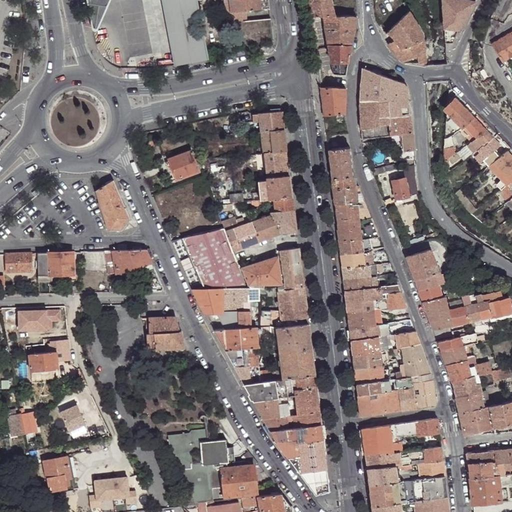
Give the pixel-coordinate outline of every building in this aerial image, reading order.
[(99,0),(98,2),(88,7),(91,26),(92,27),(93,28),(95,27),(96,26),(110,0),(99,0)] [(162,0),(173,62),(202,57),(196,26),(191,26),(189,13),(196,11),(194,0),(162,0)] [(229,0),(231,13),(261,10),(259,0),(229,0)] [(259,0),(261,10),(269,9),(268,0),(259,0)] [(334,15),(330,0),(308,0),(311,16),(323,16),(323,15),(334,15)] [(458,29),(475,1),(466,0),(442,0),(444,28),(458,29)] [(424,34),(410,10),(387,32),(394,40),(387,44),(393,52),(402,61),(416,56),(418,63),(425,62),(426,62),(424,34)] [(327,44),(351,45),(354,25),(356,15),(334,15),(323,15),(323,16),(324,21),(325,30),(327,44)] [(273,38),(270,18),(243,22),(244,32),(249,31),(249,40),(273,38)] [(511,54),(511,36),(510,34),(492,44),(502,61),(511,54)] [(348,61),(351,45),(327,44),(330,61),(348,61)] [(346,75),(348,61),(330,61),(333,73),(333,74),(346,75)] [(360,88),(359,100),(377,99),(377,102),(386,102),(391,78),(362,67),(360,82),(360,88)] [(391,78),(386,102),(389,118),(410,114),(408,102),(407,86),(404,83),(391,78)] [(320,86),(323,115),(342,113),(344,114),(345,87),(320,86)] [(447,105),(447,108),(452,113),(461,105),(455,98),(447,105)] [(377,99),(359,100),(360,119),(360,129),(380,127),(381,125),(389,125),(389,118),(386,102),(377,102),(377,99)] [(450,116),(462,128),(464,125),(473,117),(461,105),(452,113),(450,116)] [(284,130),(282,112),(252,115),(253,122),(260,121),(261,132),(284,130)] [(389,118),(389,125),(389,136),(401,135),(404,151),(414,150),(413,133),(410,114),(389,118)] [(464,125),(476,137),(477,138),(477,137),(485,129),(473,117),(464,125)] [(260,121),(253,122),(254,132),(261,132),(260,121)] [(380,127),(360,129),(362,140),(389,136),(389,125),(381,125),(380,127)] [(493,138),(485,129),(477,137),(485,145),(493,138)] [(287,151),(284,130),(261,132),(262,136),(264,153),(287,151)] [(326,136),(328,149),(349,147),(347,133),(326,136)] [(448,137),(445,138),(444,158),(448,158),(451,156),(454,154),(454,144),(452,134),(448,137)] [(200,144),(197,135),(189,136),(193,146),(200,144)] [(151,138),(147,145),(153,147),(157,137),(151,138)] [(500,145),(493,138),(485,145),(478,151),(486,159),(494,151),(500,145)] [(507,145),(504,141),(500,145),(502,147),(498,151),(500,153),(507,145)] [(330,166),(331,179),(336,178),(353,176),(352,163),(349,147),(328,149),(329,158),(330,166)] [(415,160),(414,150),(404,151),(402,152),(402,161),(415,160)] [(199,171),(195,160),(191,151),(169,159),(176,179),(199,171)] [(290,176),(287,151),(264,153),(266,174),(266,178),(268,178),(290,176)] [(500,157),(494,151),(486,159),(491,164),(493,162),(500,157)] [(511,157),(506,151),(500,157),(493,162),(495,165),(502,171),(508,177),(511,173),(511,157)] [(448,158),(444,158),(444,171),(444,172),(450,172),(454,168),(451,156),(448,158)] [(378,169),(379,174),(396,169),(395,164),(378,169)] [(414,176),(414,165),(403,168),(405,177),(414,176)] [(488,166),(482,171),(488,177),(492,173),(500,173),(502,171),(495,165),(490,169),(488,166)] [(292,197),(290,176),(268,178),(267,180),(259,181),(260,192),(261,200),(266,200),(274,199),(292,197)] [(353,176),(336,178),(337,186),(353,184),(353,177),(353,176)] [(416,185),(414,176),(405,177),(407,187),(409,186),(416,185)] [(407,187),(405,177),(402,178),(392,180),(396,199),(402,198),(409,196),(407,187)] [(497,183),(502,188),(509,183),(504,177),(497,183)] [(336,178),(331,179),(332,189),(354,186),(353,184),(337,186),(336,178)] [(130,219),(113,180),(96,190),(109,230),(122,230),(130,219)] [(502,188),(496,193),(501,200),(511,192),(511,185),(509,183),(502,188)] [(354,186),(332,189),(333,190),(334,204),(356,201),(364,200),(358,185),(354,186)] [(417,194),(416,185),(409,186),(411,196),(417,194)] [(230,194),(231,203),(233,204),(254,201),(253,193),(253,192),(230,194)] [(261,200),(260,192),(253,193),(254,201),(261,200)] [(294,210),(292,197),(274,199),(275,209),(275,213),(294,210)] [(386,199),(382,199),(385,206),(392,204),(391,198),(386,199)] [(356,201),(358,217),(370,215),(364,200),(356,201)] [(334,204),(336,220),(358,217),(356,201),(334,204)] [(231,203),(216,205),(218,211),(233,210),(233,204),(231,203)] [(297,231),(294,210),(275,213),(271,213),(272,215),(282,233),(297,231)] [(234,251),(282,233),(272,215),(239,227),(236,218),(222,223),(224,228),(226,232),(234,251)] [(336,220),(339,241),(361,238),(359,219),(358,217),(336,220)] [(365,237),(379,236),(372,218),(359,219),(361,238),(365,237)] [(224,228),(183,238),(203,286),(245,285),(233,251),(234,251),(226,232),(224,228)] [(443,233),(441,230),(421,236),(423,241),(443,233)] [(423,241),(421,236),(405,242),(407,247),(423,241)] [(341,254),(342,268),(364,265),(363,255),(362,248),(361,238),(339,241),(341,254)] [(303,287),(298,248),(281,250),(285,284),(281,284),(278,256),(242,268),(248,285),(277,284),(277,287),(278,291),(303,287)] [(406,256),(415,279),(435,274),(440,273),(431,248),(407,256),(406,256)] [(112,250),(116,272),(117,271),(128,268),(130,268),(151,262),(145,249),(112,250)] [(108,274),(116,272),(112,250),(104,251),(108,274)] [(48,252),(38,253),(39,280),(49,279),(49,275),(48,252)] [(73,252),(48,252),(49,275),(74,274),(73,252)] [(32,271),(31,253),(6,254),(6,272),(32,271)] [(145,270),(154,267),(151,261),(151,262),(130,268),(131,269),(132,275),(146,271),(145,270)] [(368,265),(370,276),(380,275),(379,264),(368,265)] [(342,268),(344,279),(370,276),(368,265),(364,265),(342,268)] [(435,274),(415,279),(419,290),(438,285),(435,274)] [(344,279),(345,290),(371,287),(371,283),(370,276),(344,279)] [(385,292),(399,291),(397,283),(379,286),(381,298),(386,297),(385,292)] [(438,285),(419,290),(422,301),(440,296),(438,288),(438,285)] [(345,290),(347,311),(372,308),(371,299),(378,298),(381,298),(379,286),(375,286),(371,287),(345,290)] [(238,287),(222,288),(223,302),(228,302),(238,301),(238,287)] [(268,287),(260,288),(260,296),(268,295),(268,287)] [(279,298),(278,291),(277,287),(268,287),(268,295),(268,298),(279,298)] [(307,317),(303,287),(278,291),(279,298),(279,301),(279,304),(280,310),(281,319),(282,320),(307,317)] [(222,288),(192,289),(205,314),(217,314),(223,313),(223,311),(223,302),(222,288)] [(446,310),(451,324),(496,313),(511,310),(511,309),(508,296),(501,298),(499,289),(482,293),(481,293),(469,296),(470,298),(473,298),(474,303),(449,309),(446,310)] [(387,309),(405,307),(399,291),(385,292),(386,297),(387,309)] [(440,296),(422,301),(432,329),(449,324),(451,324),(446,310),(443,296),(440,296)] [(244,310),(235,310),(226,311),(223,311),(223,313),(217,314),(226,329),(251,327),(251,307),(250,301),(244,301),(244,310)] [(239,307),(238,301),(228,302),(228,309),(226,309),(226,311),(235,310),(239,307)] [(347,314),(349,329),(372,326),(374,326),(374,325),(372,311),(372,308),(347,311),(347,314)] [(374,325),(381,324),(379,312),(379,311),(378,308),(372,308),(372,311),(374,325)] [(511,310),(496,313),(497,318),(511,314),(511,308),(511,309),(511,310)] [(16,311),(17,329),(44,328),(44,320),(58,320),(58,310),(16,311)] [(278,320),(281,319),(280,310),(262,310),(261,316),(262,316),(262,326),(267,326),(277,328),(279,328),(278,320)] [(155,349),(184,347),(181,331),(179,331),(175,317),(174,317),(148,317),(149,332),(146,332),(147,348),(155,348),(155,349)] [(308,324),(307,317),(282,320),(281,319),(278,320),(279,328),(308,324)] [(311,348),(308,324),(279,328),(277,328),(277,333),(280,352),(311,348)] [(268,337),(267,326),(262,326),(260,327),(259,327),(260,337),(268,337)] [(277,333),(277,328),(267,326),(268,337),(270,337),(272,334),(277,333)] [(349,329),(350,341),(374,337),(372,326),(349,329)] [(226,329),(214,331),(225,350),(257,347),(256,327),(251,327),(226,329)] [(401,348),(419,343),(414,331),(399,333),(400,342),(401,348)] [(469,333),(437,341),(440,351),(462,345),(472,343),(469,333)] [(377,337),(379,351),(386,350),(385,335),(377,337)] [(350,341),(352,355),(379,351),(377,337),(374,337),(350,341)] [(56,350),(69,349),(68,338),(50,340),(51,342),(51,346),(51,351),(56,350)] [(403,362),(424,357),(419,343),(401,348),(403,362)] [(462,345),(440,351),(445,365),(466,360),(464,352),(462,345)] [(225,350),(234,366),(259,364),(257,347),(225,350)] [(314,375),(311,348),(280,352),(280,355),(282,374),(283,379),(291,378),(296,377),(314,375)] [(70,359),(69,349),(56,350),(57,361),(70,359)] [(57,361),(56,350),(51,351),(45,352),(40,353),(29,353),(31,371),(58,368),(57,361)] [(383,380),(388,379),(390,379),(389,374),(387,356),(386,350),(379,351),(383,380)] [(352,355),(356,383),(378,380),(383,380),(379,351),(352,355)] [(406,377),(429,372),(424,357),(403,362),(404,363),(406,377)] [(466,360),(445,365),(451,381),(470,376),(467,366),(466,360)] [(467,366),(470,376),(477,375),(489,371),(490,371),(488,364),(487,361),(467,366)] [(399,373),(400,378),(406,377),(404,363),(401,362),(401,369),(401,370),(396,370),(396,373),(399,373)] [(498,362),(488,364),(490,371),(499,369),(498,362)] [(260,382),(259,371),(259,364),(234,366),(244,384),(260,382)] [(490,371),(489,371),(492,381),(509,377),(507,367),(499,369),(490,371)] [(277,369),(259,371),(260,382),(283,379),(282,374),(278,374),(277,369)] [(395,378),(396,389),(412,387),(412,382),(432,379),(432,378),(429,372),(406,377),(400,378),(395,378)] [(316,387),(314,375),(296,377),(297,390),(316,387)] [(470,376),(451,381),(455,397),(479,391),(480,390),(480,388),(477,375),(470,376)] [(260,382),(244,384),(253,400),(287,396),(293,395),(292,390),(291,378),(283,379),(260,382)] [(378,380),(380,391),(390,389),(388,379),(383,380),(378,380)] [(412,387),(416,408),(435,405),(432,379),(412,382),(412,387)] [(356,383),(357,394),(380,391),(378,380),(356,383)] [(319,411),(316,387),(297,390),(292,390),(293,395),(294,395),(296,414),(319,411)] [(396,389),(400,410),(416,408),(412,387),(396,389)] [(383,412),(400,410),(396,389),(390,389),(380,391),(383,412)] [(479,391),(483,407),(488,406),(485,390),(479,391)] [(360,416),(383,412),(380,391),(357,394),(359,412),(360,416)] [(479,391),(455,397),(459,414),(483,407),(479,391)] [(287,396),(253,400),(263,418),(284,415),(283,407),(289,406),(287,396)] [(511,400),(488,406),(493,428),(506,425),(511,423),(511,400)] [(483,407),(459,414),(463,435),(493,428),(488,406),(483,407)] [(35,411),(22,414),(26,433),(35,431),(38,430),(35,411)] [(321,424),(319,411),(296,414),(293,414),(294,420),(295,428),(321,424)] [(25,434),(21,413),(8,416),(12,437),(25,434)] [(284,415),(263,418),(270,430),(288,428),(287,420),(286,415),(284,415)] [(416,434),(438,431),(436,417),(414,420),(416,434)] [(414,420),(395,423),(397,437),(416,434),(414,420)] [(395,423),(388,424),(391,441),(397,441),(397,437),(395,423)] [(322,438),(321,424),(295,428),(288,428),(270,430),(275,440),(298,437),(299,441),(322,438)] [(361,428),(364,454),(392,451),(391,441),(388,424),(361,428)] [(211,464),(234,462),(233,446),(227,448),(226,439),(210,440),(209,428),(191,430),(189,432),(168,434),(169,455),(174,455),(176,464),(177,479),(180,479),(179,472),(204,465),(211,464)] [(326,469),(322,438),(299,441),(298,437),(275,440),(299,472),(326,469)] [(391,441),(392,451),(401,450),(400,441),(397,441),(391,441)] [(417,463),(442,460),(440,446),(406,450),(407,456),(409,463),(417,463)] [(511,474),(511,473),(511,447),(493,450),(494,461),(495,475),(497,475),(504,474),(504,469),(511,468),(511,474)] [(392,451),(394,465),(400,465),(399,457),(407,456),(406,450),(401,450),(392,451)] [(494,461),(493,450),(466,452),(467,463),(494,461)] [(243,456),(247,461),(250,464),(253,464),(258,464),(248,451),(243,456)] [(364,454),(366,468),(394,465),(392,451),(364,454)] [(66,474),(71,473),(68,454),(67,454),(67,455),(44,459),(49,491),(59,489),(68,487),(66,479),(66,474)] [(420,479),(444,475),(442,460),(417,463),(420,479)] [(495,475),(494,461),(467,463),(469,478),(495,475)] [(211,468),(211,464),(204,465),(179,472),(180,479),(182,498),(188,497),(188,505),(194,505),(195,504),(193,488),(210,486),(212,500),(223,499),(223,496),(222,486),(213,487),(211,468)] [(254,473),(253,464),(250,464),(220,468),(222,486),(223,496),(256,493),(255,484),(254,473)] [(394,465),(397,481),(404,481),(408,480),(406,464),(400,465),(394,465)] [(366,468),(368,485),(397,481),(394,465),(366,468)] [(213,487),(222,486),(220,468),(211,468),(213,487)] [(326,469),(299,472),(315,494),(329,491),(326,469)] [(414,500),(446,495),(444,475),(420,479),(411,480),(412,489),(405,490),(406,501),(414,500)] [(469,478),(471,504),(500,501),(499,486),(497,475),(495,475),(469,478)] [(368,485),(371,507),(400,503),(397,481),(368,485)] [(397,481),(400,503),(406,501),(405,490),(404,481),(397,481)] [(206,501),(212,500),(210,486),(193,488),(195,504),(198,504),(198,502),(206,501)] [(261,511),(291,511),(292,508),(280,493),(258,495),(259,503),(261,511)] [(259,503),(258,495),(241,497),(243,507),(249,506),(259,503)] [(415,511),(439,511),(448,511),(446,495),(414,500),(415,506),(415,511)] [(207,511),(207,505),(206,501),(198,502),(198,504),(195,504),(194,505),(195,511),(207,511)] [(239,501),(207,505),(207,511),(239,511),(242,511),(239,501)] [(371,507),(371,511),(401,511),(401,507),(400,503),(371,507)]
